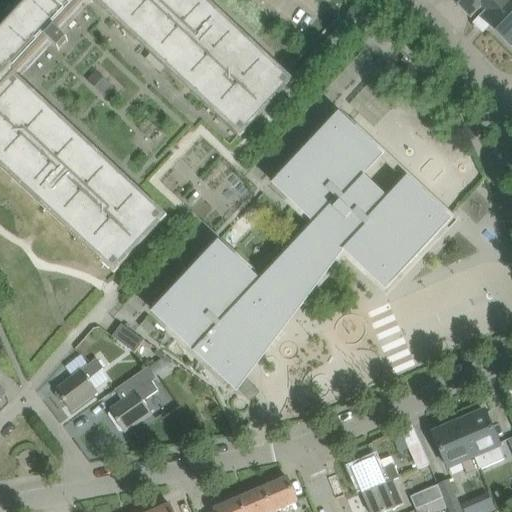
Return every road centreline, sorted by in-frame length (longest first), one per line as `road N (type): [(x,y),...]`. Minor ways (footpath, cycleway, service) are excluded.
road 1 (residential): [(81,489),(308,445)]
road 2 (residential): [(308,445),(511,359)]
road 3 (residential): [(81,489),(71,451),(27,393),(0,423)]
road 4 (unclassified): [(495,97),(455,38),(410,0)]
